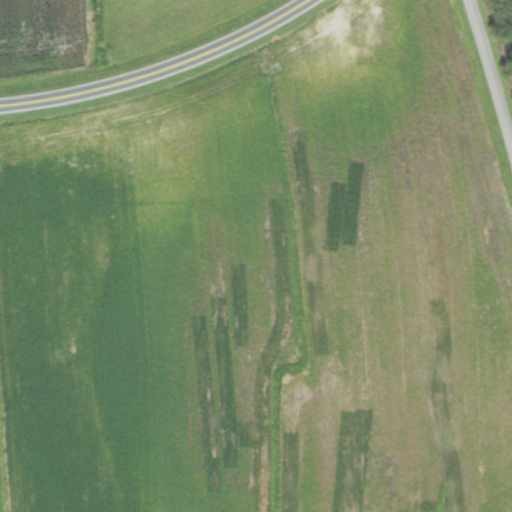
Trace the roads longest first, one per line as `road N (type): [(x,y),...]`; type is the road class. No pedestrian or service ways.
road 1 (primary): [(303,0),(210,51),(0,107)]
road 2 (residential): [(511,146),(468,0)]
